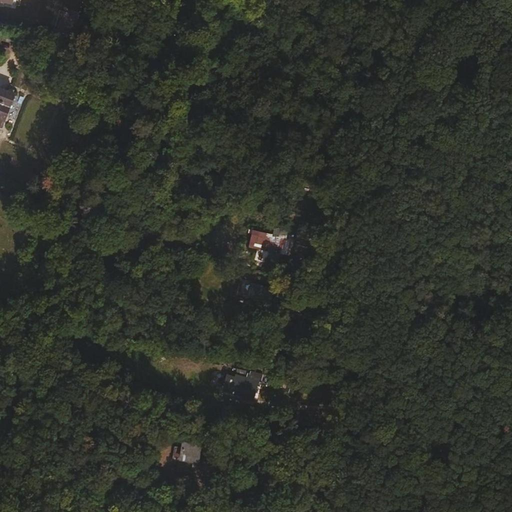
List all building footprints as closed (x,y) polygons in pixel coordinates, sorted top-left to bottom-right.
[(7,130),(19,86),(3,81),(0,91),(0,130),(3,132),(4,129),(7,130)] [(74,114),(82,83),(74,81),(64,112),(74,114)] [(281,252),(283,239),(270,236),(268,249),(281,252)] [(286,253),(289,240),(283,239),(281,252),(286,253)] [(262,296),(265,283),(252,281),(250,293),(262,296)] [(257,387),(259,376),(236,370),(233,381),(257,387)] [(201,462),(204,446),(186,443),(183,459),(201,462)]
